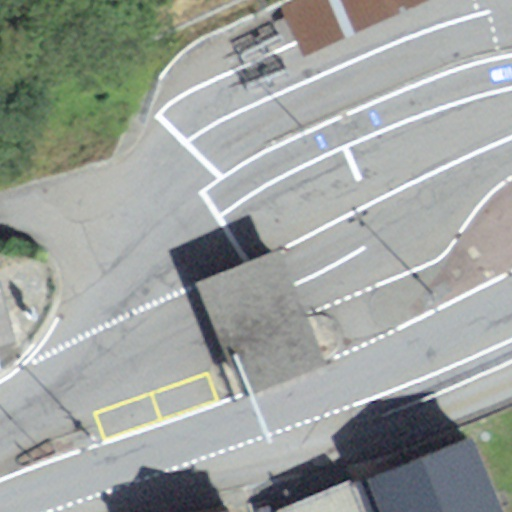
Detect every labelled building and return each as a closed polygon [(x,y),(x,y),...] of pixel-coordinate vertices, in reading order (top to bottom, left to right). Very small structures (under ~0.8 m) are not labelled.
[(296,0),(281,7),(301,52),(418,0),(296,0)] [(213,333),(224,360),(309,326),(296,296),(280,255),(195,289),(213,333)] [(0,348),(13,345),(0,299),(0,348)] [(224,360),(241,402),(325,369),(309,326),(224,360)] [(499,511),(466,441),(362,489),(372,511),(499,511)] [(360,511),(350,488),(290,511),(360,511)]
